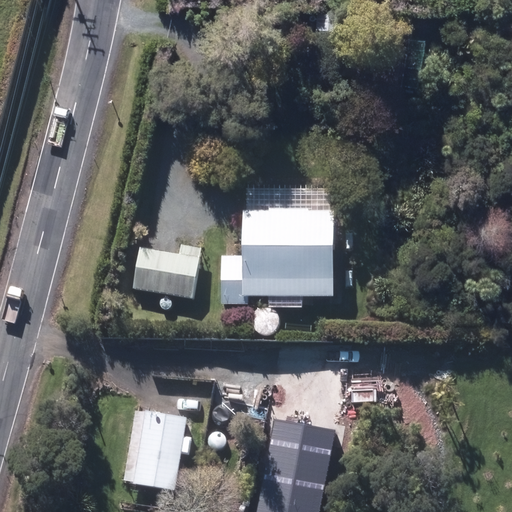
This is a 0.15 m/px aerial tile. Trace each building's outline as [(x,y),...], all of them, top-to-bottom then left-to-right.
[(318,14),(317,31),(341,32),(342,15),(318,14)] [(341,42),(335,75),(401,87),(407,53),(341,42)] [(333,216),(243,216),(243,259),(222,259),(222,309),(248,309),(248,302),(333,302),(333,216)] [(363,227),(360,240),(369,243),(372,230),(363,227)] [(140,251),(133,293),(193,303),(201,252),(182,248),(180,257),(140,251)] [(193,355),(193,381),(233,381),(233,355),(193,355)] [(133,486),(133,489),(175,496),(186,421),(135,413),(125,485),(133,486)] [(295,511),(298,494),(259,489),(255,511),(295,511)]
